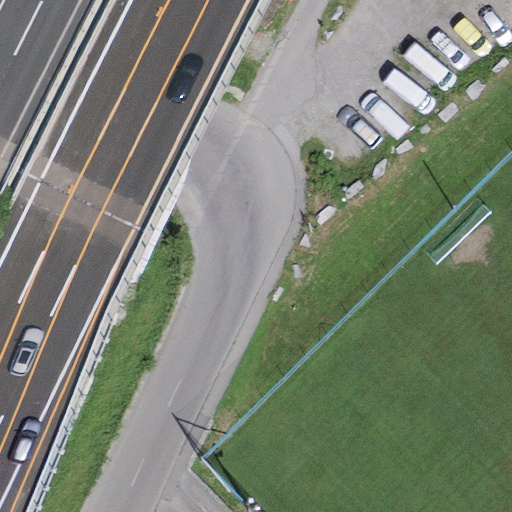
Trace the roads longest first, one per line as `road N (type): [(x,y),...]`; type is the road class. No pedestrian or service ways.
road 1 (unclassified): [(144,470),(217,300),(233,243),(231,194),(197,145),(0,50)]
road 2 (motorway): [(0,383),(192,0)]
